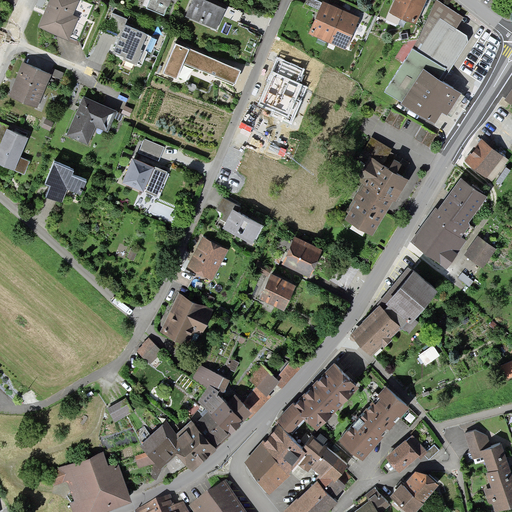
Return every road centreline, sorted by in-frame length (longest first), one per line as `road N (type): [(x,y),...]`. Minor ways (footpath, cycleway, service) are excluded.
road 1 (tertiary): [(265,409),(337,336),(511,52)]
road 2 (residential): [(284,0),(147,320)]
road 3 (residential): [(0,195),(147,320)]
road 4 (tertiary): [(111,511),(181,481),(265,409)]
road 5 (residential): [(333,511),(363,483),(455,463)]
road 6 (residential): [(266,511),(237,467),(239,453),(265,426),(265,409)]
